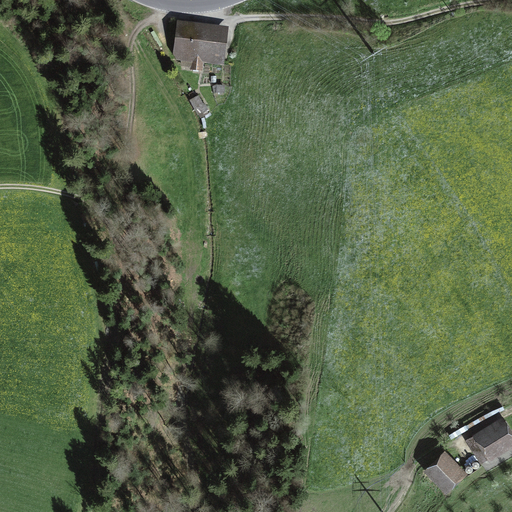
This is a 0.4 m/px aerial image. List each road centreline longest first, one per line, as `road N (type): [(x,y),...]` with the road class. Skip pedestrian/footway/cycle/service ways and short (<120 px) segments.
road 1 (track): [(511,2),(369,20),(226,18),(179,5),(134,33),(129,234),(99,404),(91,511)]
road 2 (track): [(0,187),(84,201),(108,225),(124,265)]
